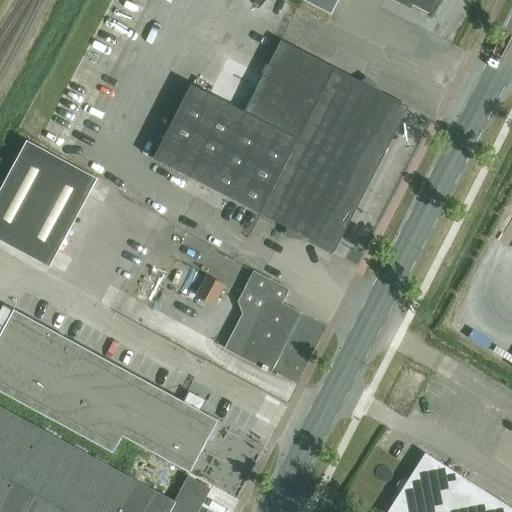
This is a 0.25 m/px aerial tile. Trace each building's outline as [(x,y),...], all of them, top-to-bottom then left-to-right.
[(302,0),(331,15),(338,0),(302,0)] [(403,0),(430,13),(436,0),(403,0)] [(155,159),(191,178),(243,205),(261,214),(335,252),(409,108),(282,43),(246,113),(192,86),(155,159)] [(97,177),(28,140),(0,191),(0,237),(49,265),(97,177)] [(239,302),(244,315),(225,349),(272,374),(303,314),(282,303),(289,290),(255,272),(239,302)] [(207,278),(196,299),(215,308),(225,288),(207,278)] [(123,436),(191,473),(219,420),(14,309),(0,334),(0,391),(114,454),(123,436)] [(199,511),(212,489),(189,476),(175,503),(0,407),(0,511),(199,511)] [(511,511),(511,506),(426,453),(389,511),(511,511)]
